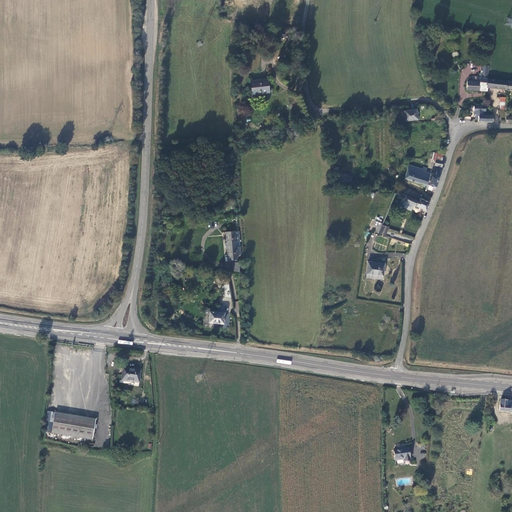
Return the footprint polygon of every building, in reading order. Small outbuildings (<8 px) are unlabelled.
[(481,65),(480,77),(480,78),(488,79),(488,78),(490,66),(481,65)] [(467,81),(467,89),(487,91),(487,87),(488,79),(480,78),(480,77),(473,77),(472,81),(467,81)] [(267,78),(251,81),(252,94),(262,93),(261,91),(269,90),(267,78)] [(508,81),(488,79),(487,87),(507,89),(508,81)] [(478,122),(493,123),(493,115),(485,115),(485,112),(486,112),(486,106),(473,105),(473,113),(475,113),(476,121),(479,121),(478,122)] [(416,108),(405,110),(405,120),(418,119),(416,108)] [(427,185),(430,173),(426,172),(427,168),(423,167),(422,170),(409,166),(405,179),(420,183),(420,182),(427,185)] [(435,190),(441,172),(437,171),(436,175),(430,173),(427,185),(426,187),(432,189),(435,190)] [(405,191),(420,198),(422,195),(406,188),(405,191)] [(417,207),(420,198),(405,191),(404,194),(402,193),(402,192),(398,190),(396,193),(400,195),(400,197),(404,199),(403,201),(417,207)] [(430,203),(420,198),(417,207),(427,211),(430,203)] [(377,227),(375,233),(378,234),(382,224),(382,223),(376,220),(373,226),(377,227)] [(378,234),(385,236),(389,227),(382,224),(378,234)] [(386,236),(412,244),(414,237),(388,229),(386,236)] [(239,230),(226,231),(227,243),(225,243),(226,248),(227,248),(228,259),(238,258),(238,255),(241,254),(239,230)] [(385,264),(368,263),(367,275),(383,277),(385,264)] [(226,311),(210,309),(208,322),(225,324),(226,311)] [(123,369),(122,381),(140,383),(141,371),(123,369)] [(511,400),(501,400),(500,411),(511,412),(511,402),(511,400)] [(55,412),(47,411),(46,422),(53,423),(51,433),(93,440),(95,423),(96,419),(55,411),(55,412)] [(411,461),(410,447),(393,449),(395,460),(404,459),(404,461),(411,461)]
